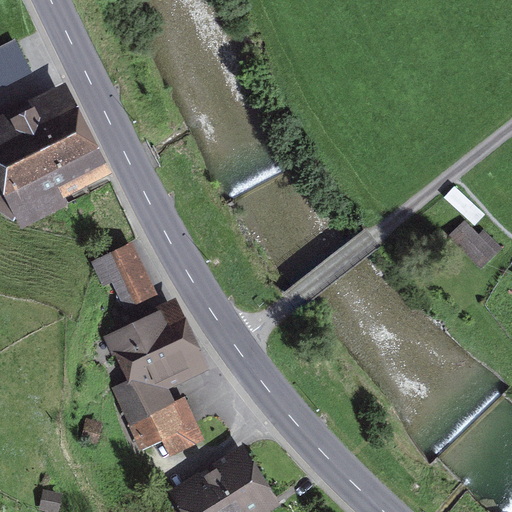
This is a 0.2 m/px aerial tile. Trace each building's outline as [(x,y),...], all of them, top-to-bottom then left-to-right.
[(15,42),(0,49),(0,84),(29,70),(15,42)] [(0,130),(0,209),(5,213),(31,223),(58,209),(48,191),(93,168),(60,101),(0,130)] [(453,238),(484,267),(501,248),(470,220),(453,238)] [(129,249),(95,266),(104,285),(114,281),(125,304),(150,293),(129,249)] [(193,364),(170,314),(113,341),(132,382),(118,389),(142,442),(162,432),(171,451),(201,436),(184,400),(169,407),(159,386),(190,371),(188,366),(193,364)] [(241,460),(176,501),(183,511),(246,511),(265,500),(241,460)]
